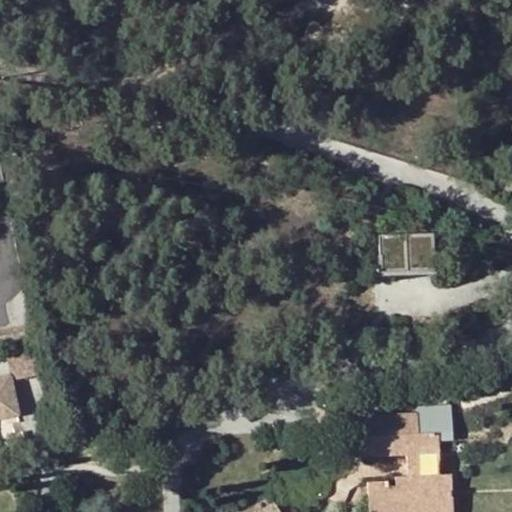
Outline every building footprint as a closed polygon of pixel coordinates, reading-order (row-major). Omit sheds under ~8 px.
[(377,68),(376,91),(393,92),(394,69),(377,68)] [(78,125),(107,115),(105,95),(76,92),(78,125)] [(377,234),(378,272),(433,272),(433,233),(377,234)] [(0,409),(10,408),(4,366),(0,366),(0,409)] [(364,483),(365,511),(450,511),(448,475),(437,476),(434,432),(416,434),(415,414),(356,417),(357,437),(371,436),(372,456),(403,455),(404,476),(390,477),(391,488),(381,488),(380,482),(364,483)] [(243,511),(276,511),(267,497),(243,511)]
